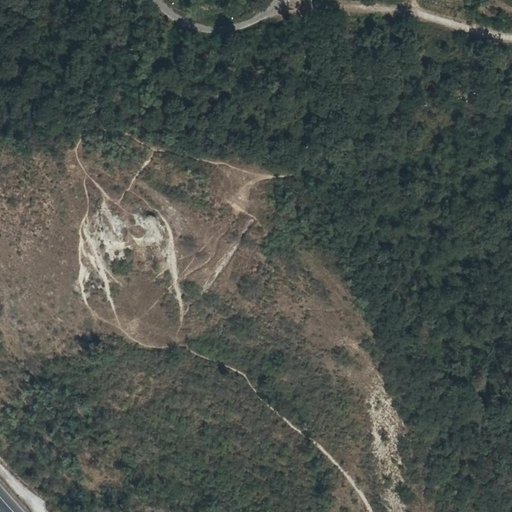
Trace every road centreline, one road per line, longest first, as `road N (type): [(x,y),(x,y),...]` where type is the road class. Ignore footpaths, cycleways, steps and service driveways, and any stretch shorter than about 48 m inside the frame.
road 1 (track): [(511,36),(414,13),(277,8)]
road 2 (residential): [(285,0),(236,29),(188,25),(156,0)]
